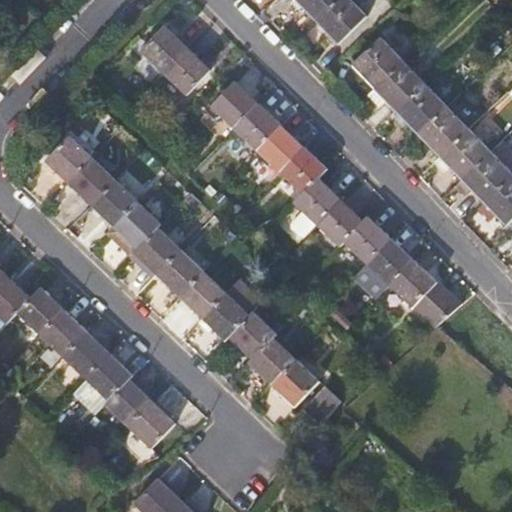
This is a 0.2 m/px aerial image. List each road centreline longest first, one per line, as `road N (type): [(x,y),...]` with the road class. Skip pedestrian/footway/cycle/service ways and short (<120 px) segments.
road 1 (residential): [(209,0),(511,300)]
road 2 (residential): [(0,203),(258,447)]
road 3 (residential): [(0,122),(114,0)]
